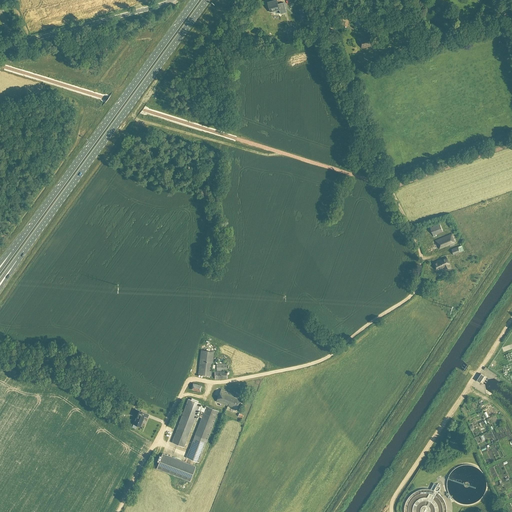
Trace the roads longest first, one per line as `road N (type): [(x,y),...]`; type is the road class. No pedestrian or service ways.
road 1 (track): [(117,511),(189,380),(232,380),(320,360),(415,292),(418,247),(389,188)]
road 2 (trunk): [(15,259),(204,0)]
road 3 (track): [(511,244),(334,511)]
road 4 (trunk): [(197,0),(12,253)]
road 5 (track): [(392,511),(396,493),(511,318)]
road 6 (residential): [(389,188),(337,55),(327,0)]
road 7 (unclassified): [(172,0),(0,48)]
road 8 (track): [(161,445),(150,477),(185,491),(220,413)]
